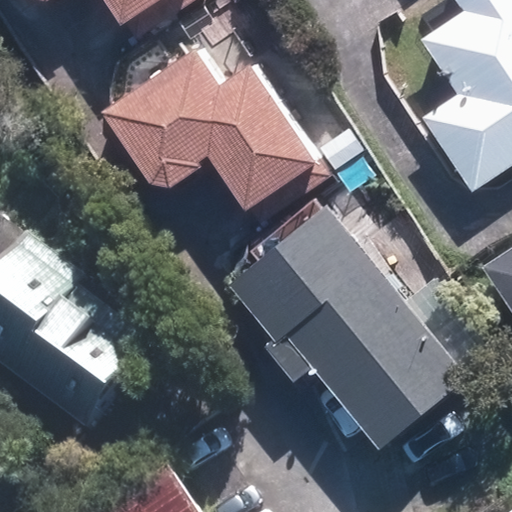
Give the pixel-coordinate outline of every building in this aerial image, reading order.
[(112,0),(139,42),(204,0),(112,0)] [(511,164),(511,0),(450,0),(458,12),(416,41),(452,95),(419,118),(468,193),(511,164)] [(223,80),(200,43),(106,103),(154,177),(174,179),(200,161),(202,157),(212,150),(261,224),(333,178),(256,59),(223,80)] [(382,449),(470,378),(329,206),(229,287),(277,345),(289,335),(382,449)] [(0,363),(82,424),(149,333),(77,280),(83,272),(21,226),(0,254),(0,363)] [(511,243),(480,265),(511,312),(511,243)] [(198,511),(169,467),(100,511),(198,511)]
